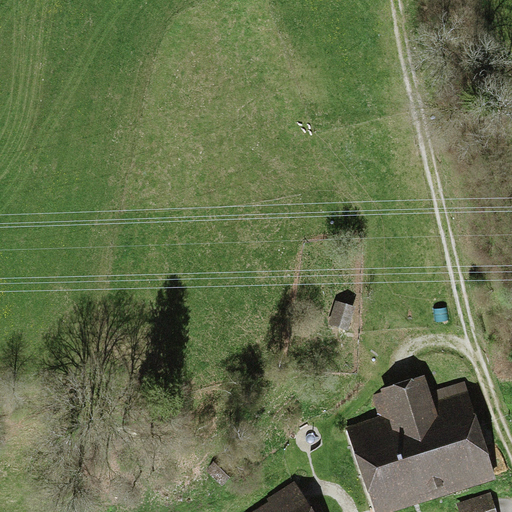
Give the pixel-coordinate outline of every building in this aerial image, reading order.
[(345,328),(352,307),(337,303),(330,323),(345,328)] [(493,478),(462,383),(431,393),(428,384),(423,385),(421,380),(372,395),(380,418),(358,426),(383,500),(471,472),(475,484),(493,478)] [(220,457),(209,468),(220,479),(231,468),(220,457)] [(312,511),(296,487),(256,511),(312,511)] [(461,511),(492,511),(488,497),(459,505),(461,511)]
